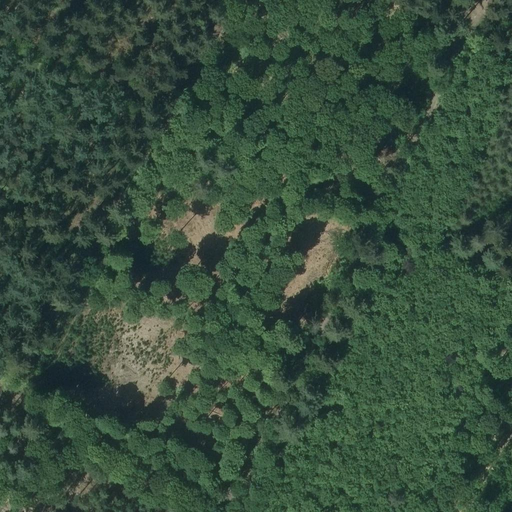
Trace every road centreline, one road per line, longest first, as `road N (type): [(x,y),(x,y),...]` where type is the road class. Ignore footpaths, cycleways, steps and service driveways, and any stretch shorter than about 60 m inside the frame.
road 1 (track): [(233,505),(379,212)]
road 2 (track): [(174,111),(31,404)]
road 3 (track): [(379,212),(485,0)]
road 4 (track): [(174,111),(379,212)]
road 5 (track): [(0,27),(174,111)]
road 6 (track): [(71,424),(233,505)]
road 7 (track): [(379,212),(511,275)]
road 8 (track): [(229,0),(174,111)]
